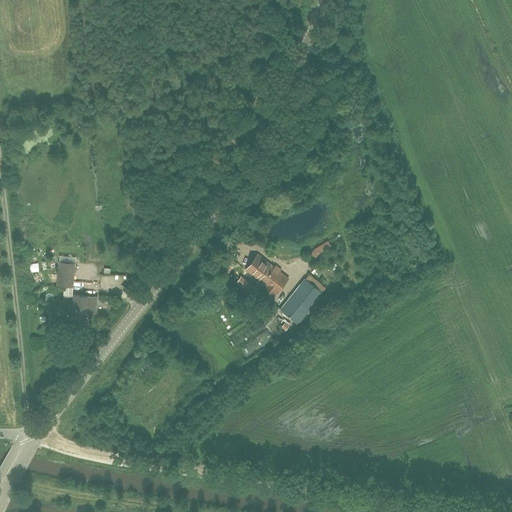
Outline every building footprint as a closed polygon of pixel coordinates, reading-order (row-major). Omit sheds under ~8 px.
[(332,246),(328,241),(315,248),(309,257),(314,261),(319,254),(332,246)] [(239,258),(234,253),(223,267),(229,271),(239,258)] [(258,255),(246,271),(276,294),(288,278),(280,272),(281,270),(276,266),(274,268),(258,255)] [(58,261),(58,262),(56,285),(65,287),(64,295),(72,296),(73,287),(74,287),(76,263),(74,263),(74,258),(60,256),(59,262),(58,261)] [(255,286),(241,275),(235,283),(248,294),(255,286)] [(298,323),(322,293),(305,280),(281,310),(298,323)] [(95,297),(74,295),(71,323),(88,324),(89,313),(92,313),(93,312),(94,307),(95,297)] [(278,307),(271,302),(267,307),(275,312),(278,307)] [(266,330),(240,348),(247,357),(272,339),(266,330)]
